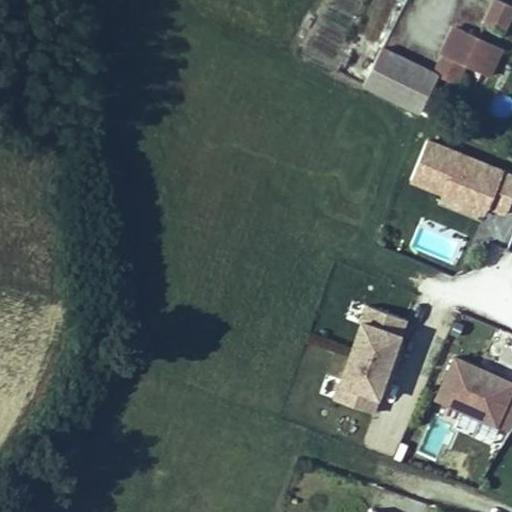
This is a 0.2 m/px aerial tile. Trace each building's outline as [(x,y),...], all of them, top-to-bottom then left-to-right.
[(511,6),(498,0),(495,0),(494,4),(511,13),(511,12),(511,6)] [(494,4),(484,23),(503,32),(511,13),(494,4)] [(457,83),(465,65),(491,75),(503,44),(451,23),(432,72),(457,83)] [(361,86),(418,111),(436,69),(379,44),(361,86)] [(511,175),(433,143),(420,181),(450,194),(444,208),(488,223),(494,208),(511,214),(511,211),(511,175)] [(361,301),(329,397),(373,412),(405,315),(361,301)] [(511,392),(511,377),(463,356),(445,395),(500,419),(511,392)]
